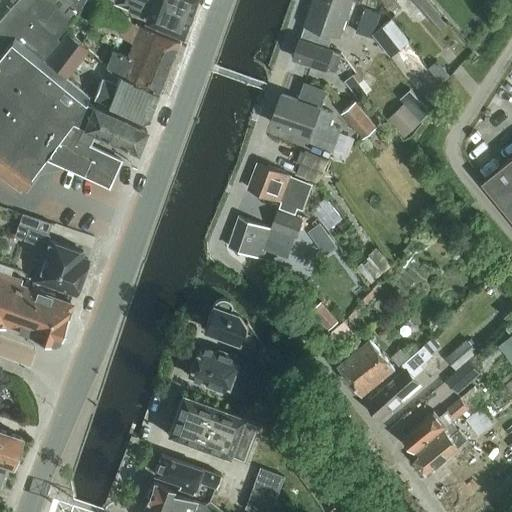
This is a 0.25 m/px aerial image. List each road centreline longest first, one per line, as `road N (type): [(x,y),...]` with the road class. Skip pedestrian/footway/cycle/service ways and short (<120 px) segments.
road 1 (unclassified): [(448,511),(215,232),(271,88)]
road 2 (tertiary): [(80,378),(195,62)]
road 3 (unclassified): [(511,233),(451,156),(511,46)]
road 4 (unclassified): [(126,511),(193,323)]
road 5 (tertiary): [(34,494),(80,378)]
